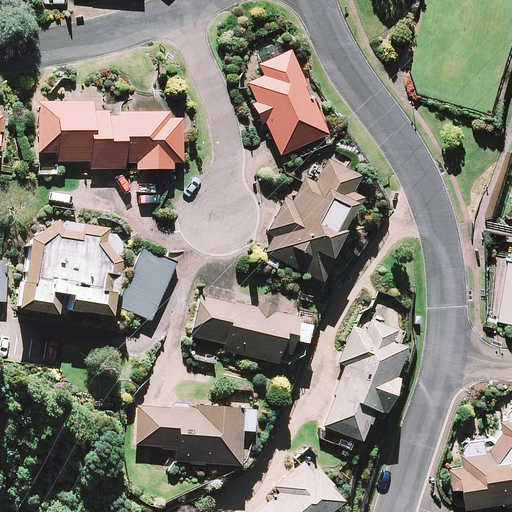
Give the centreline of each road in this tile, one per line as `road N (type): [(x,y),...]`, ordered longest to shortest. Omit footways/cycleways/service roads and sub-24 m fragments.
road 1 (residential): [(221,508),(257,485),(296,429),(333,316),(381,245),(429,194)]
road 2 (residential): [(429,194),(335,45),(317,0)]
road 3 (residential): [(220,219),(225,143),(186,16)]
road 4 (residential): [(0,57),(186,16)]
road 5 (residential): [(444,362),(451,273),(429,194)]
road 6 (residential): [(395,511),(444,362)]
